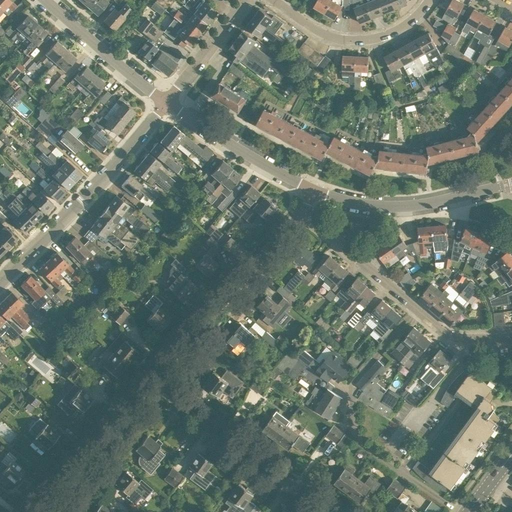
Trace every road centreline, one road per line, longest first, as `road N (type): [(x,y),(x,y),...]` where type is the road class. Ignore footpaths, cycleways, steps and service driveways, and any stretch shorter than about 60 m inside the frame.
road 1 (residential): [(459,511),(356,438),(354,384),(414,310)]
road 2 (residential): [(0,280),(165,105)]
road 3 (residential): [(153,384),(301,207)]
road 4 (residential): [(326,511),(153,384)]
road 5 (residential): [(306,190),(384,206),(511,185)]
road 6 (residential): [(270,0),(313,31),(358,42),(392,32),(431,0)]
road 7 (residential): [(43,511),(153,384)]
road 8 (residential): [(306,190),(165,105)]
road 9 (residential): [(165,105),(42,0)]
road 10 (residential): [(414,310),(301,207)]
road 11 (residential): [(390,449),(463,362),(462,339)]
road 12 (residential): [(165,105),(247,0)]
